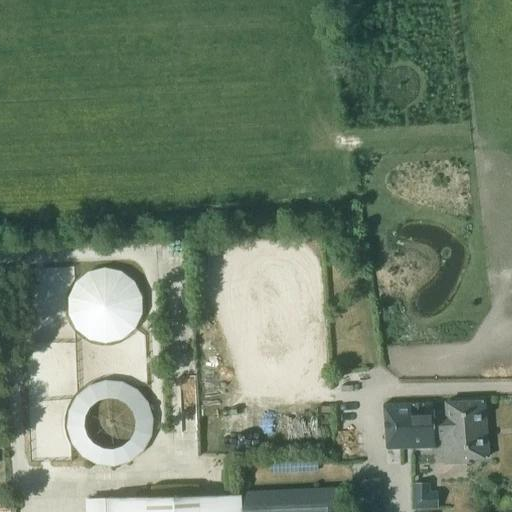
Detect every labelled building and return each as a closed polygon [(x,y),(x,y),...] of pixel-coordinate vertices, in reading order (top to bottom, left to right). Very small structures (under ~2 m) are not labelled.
[(75,329),(139,330),(139,261),(75,261),(75,329)] [(487,456),(483,403),(444,406),(445,412),(431,413),(431,406),(382,410),(385,455),(435,452),(434,443),(441,443),(442,465),(468,463),(468,457),(487,456)] [(382,511),(379,477),(352,480),(354,511),(382,511)] [(413,494),(429,493),(429,483),(413,484),(413,494)] [(342,511),(342,491),(106,496),(106,511),(342,511)]
